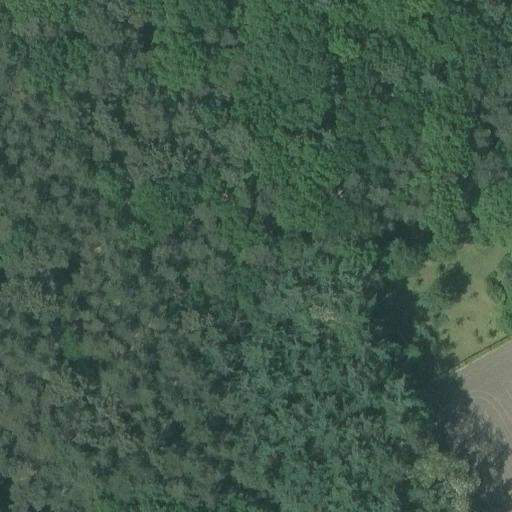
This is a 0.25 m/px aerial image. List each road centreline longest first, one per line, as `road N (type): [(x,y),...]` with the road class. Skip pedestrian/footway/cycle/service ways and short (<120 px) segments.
road 1 (track): [(0,193),(161,470)]
road 2 (track): [(290,0),(291,201),(326,277)]
